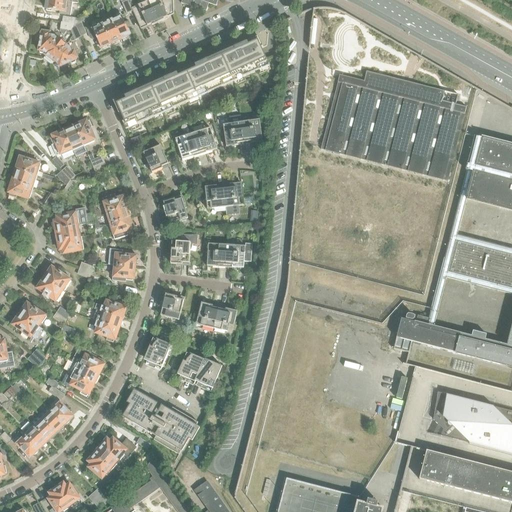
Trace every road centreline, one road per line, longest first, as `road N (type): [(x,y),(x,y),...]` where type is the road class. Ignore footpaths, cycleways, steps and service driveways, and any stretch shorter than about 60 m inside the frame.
road 1 (residential): [(279,0),(93,84)]
road 2 (residential): [(0,496),(54,467),(75,445),(125,365)]
road 3 (secondary): [(511,79),(366,0)]
road 4 (residential): [(142,194),(93,84)]
